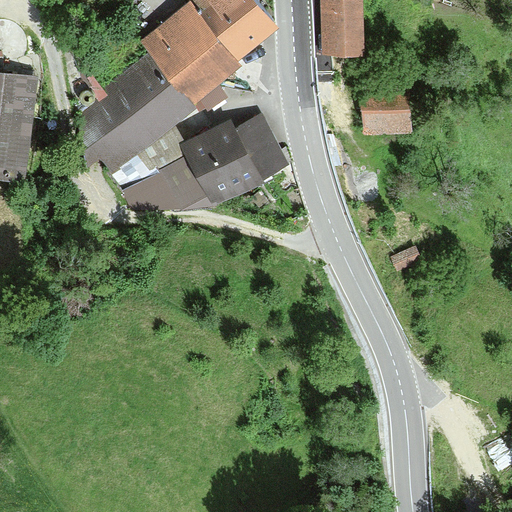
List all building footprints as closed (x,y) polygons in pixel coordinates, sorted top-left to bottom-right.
[(237,186),(277,166),(252,118),(187,151),(168,117),(189,100),(183,92),(270,19),(254,0),(184,0),(188,4),(141,42),(150,54),(73,115),(83,167),(96,156),(104,166),(100,169),(131,208),(163,206),(173,208),(182,207),(208,192),(212,199),(216,197),(212,190),(234,179),(237,186)] [(356,48),(354,0),(323,0),(325,49),(356,48)] [(0,73),(0,175),(18,178),(31,77),(0,73)] [(403,85),(358,87),(360,129),(406,126),(403,85)] [(77,95),(78,98),(80,100),(83,102),(85,102),(88,101),(91,99),(92,97),(92,94),(91,91),(90,89),(87,87),(84,87),(81,88),(79,90),(78,92),(77,95)] [(53,122),(51,118),(48,118),(45,119),(44,123),(46,126),(49,127),(52,125),(53,122)] [(65,210),(62,185),(40,188),(43,212),(65,210)] [(412,258),(408,249),(391,257),(396,266),(412,258)]
